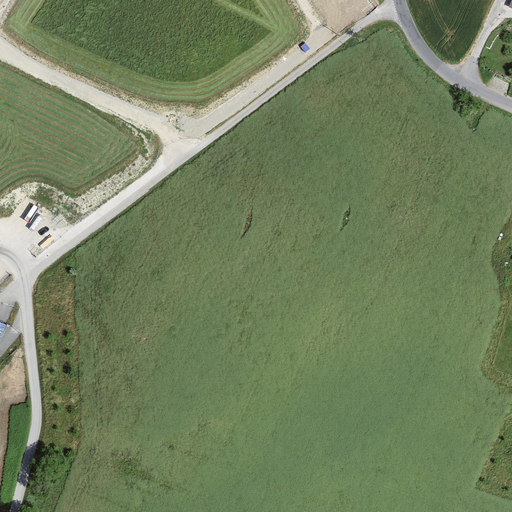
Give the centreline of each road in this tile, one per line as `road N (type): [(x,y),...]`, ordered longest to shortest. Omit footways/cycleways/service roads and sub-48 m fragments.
road 1 (track): [(194,152),(0,40)]
road 2 (track): [(0,233),(76,242),(59,218),(0,195)]
road 3 (tertiary): [(511,105),(427,56),(399,0)]
